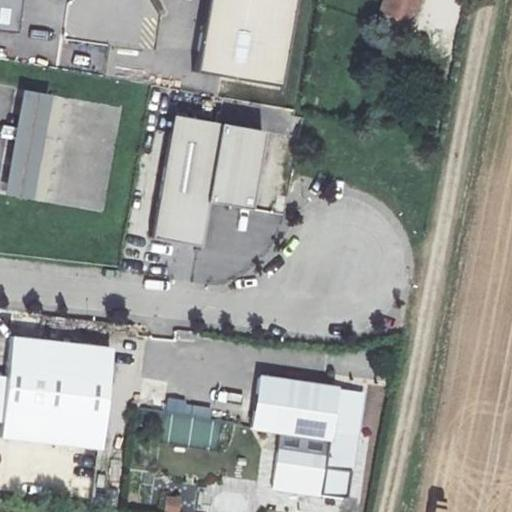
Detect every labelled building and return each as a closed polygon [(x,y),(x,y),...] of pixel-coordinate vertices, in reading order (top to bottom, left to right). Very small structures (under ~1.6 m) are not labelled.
[(0,0),(0,28),(13,31),(17,0),(0,0)] [(207,0),(195,69),(279,84),(293,0),(207,0)] [(416,0),(381,0),(378,10),(410,20),(416,0)] [(51,93),(23,88),(3,192),(32,197),(51,93)] [(248,208),(262,129),(171,113),(149,237),(197,245),(206,200),(248,208)] [(0,436),(98,449),(110,348),(9,335),(4,378),(0,377),(0,436)] [(362,393),(260,378),(253,427),(328,438),(325,458),(278,451),(272,488),(347,499),(362,393)] [(163,511),(179,511),(180,498),(164,497),(163,511)]
